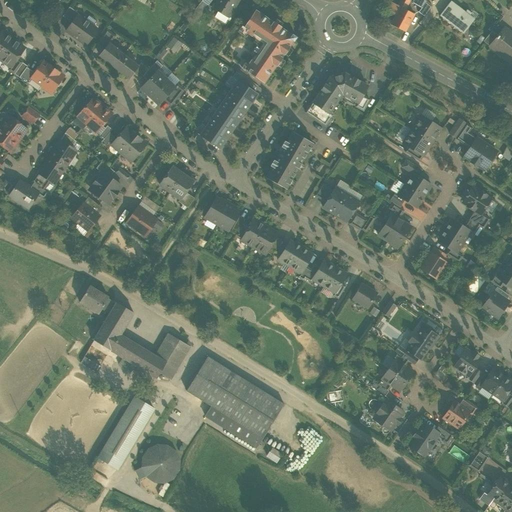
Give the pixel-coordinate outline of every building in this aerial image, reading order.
[(238,0),(216,0),(212,8),(217,11),(214,17),(224,23),(238,0)] [(399,0),(397,5),(395,10),(396,11),(394,15),(390,24),(405,32),(414,15),(405,10),(409,1),(407,0),(399,0)] [(201,1),(194,10),(199,14),(206,5),(201,1)] [(397,5),(389,1),(384,10),(394,15),(396,11),(395,10),(397,5)] [(474,19),(450,2),(440,16),(463,33),(474,19)] [(425,3),(418,12),(423,16),(431,7),(425,3)] [(78,14),(69,7),(62,16),(72,23),(78,14)] [(296,37),(273,22),(255,10),(243,27),(247,30),(245,32),(251,37),(251,36),(255,39),(256,36),(268,44),(266,47),(264,46),(256,59),(253,57),(251,60),(245,67),(249,70),(247,72),(264,83),(276,66),(296,37)] [(97,29),(77,15),(66,31),(85,45),(97,29)] [(511,34),(504,28),(498,36),(497,35),(489,46),(489,47),(492,44),(506,56),(504,58),(511,64),(511,62),(511,34)] [(106,29),(96,44),(103,50),(108,43),(108,44),(114,36),(106,29)] [(491,31),(483,41),(489,46),(497,35),(491,31)] [(1,32),(0,33),(0,57),(13,40),(1,32)] [(173,36),(165,45),(174,52),(182,43),(173,36)] [(24,48),(13,40),(0,57),(0,60),(10,67),(17,59),(24,48)] [(103,50),(99,55),(114,67),(123,55),(108,44),(108,43),(103,50)] [(123,55),(114,67),(128,79),(133,73),(138,67),(137,66),(123,55)] [(17,59),(10,67),(8,70),(14,74),(22,63),(17,59)] [(43,61),(39,67),(37,67),(35,70),(35,71),(34,73),(30,79),(31,79),(41,86),(53,69),(43,61)] [(22,63),(14,74),(19,77),(26,67),(27,66),(22,63)] [(140,63),(137,66),(138,67),(133,73),(140,79),(142,76),(149,69),(140,63)] [(149,69),(142,76),(147,81),(157,71),(160,68),(154,63),(149,69)] [(26,67),(19,77),(27,84),(31,79),(30,79),(34,73),(26,67)] [(53,69),(41,86),(51,94),(56,86),(58,87),(60,83),(59,82),(63,76),(53,69)] [(147,81),(140,88),(149,96),(165,79),(157,71),(147,81)] [(237,81),(245,86),(249,81),(236,72),(232,77),(237,81)] [(344,74),(330,77),(325,85),(324,85),(320,90),(321,90),(313,102),(312,103),(328,114),(328,113),(341,94),(357,103),(358,103),(362,96),(367,87),(358,82),(358,81),(353,78),(353,79),(344,74)] [(165,79),(149,96),(158,105),(165,97),(174,87),(165,79)] [(231,90),(250,103),(257,94),(245,86),(237,81),(231,90)] [(174,87),(165,97),(172,104),(183,90),(177,84),(174,87)] [(250,103),(231,90),(225,99),(244,112),(250,103)] [(362,96),(358,103),(357,103),(355,106),(363,110),(369,100),(362,96)] [(93,98),(77,116),(87,124),(102,106),(93,98)] [(244,112),(225,99),(219,108),(238,121),(244,112)] [(328,114),(312,103),(313,102),(312,102),(305,112),(325,126),(332,116),(328,113),(328,114)] [(102,106),(87,124),(96,132),(111,114),(102,106)] [(29,107),(22,117),(32,124),(39,114),(29,107)] [(238,121),(219,108),(212,117),(232,130),(238,121)] [(14,120),(9,116),(0,127),(16,140),(20,135),(23,135),(27,130),(20,125),(20,122),(17,120),(14,120)] [(440,129),(420,116),(412,129),(432,142),(440,129)] [(232,130),(212,117),(206,126),(226,139),(232,130)] [(459,119),(449,134),(455,138),(465,124),(459,119)] [(465,124),(455,138),(461,142),(468,133),(471,128),(465,124)] [(107,126),(99,135),(103,139),(109,133),(111,130),(107,126)] [(226,139),(206,126),(200,136),(208,141),(219,149),(226,139)] [(16,140),(0,127),(0,143),(10,152),(14,147),(13,145),(16,140)] [(126,127),(121,133),(119,132),(116,136),(117,138),(111,145),(121,153),(136,135),(126,127)] [(77,135),(69,128),(65,133),(73,139),(77,135)] [(432,142),(412,129),(402,143),(407,147),(422,156),(432,142)] [(312,144),(292,132),(286,142),(284,141),(280,147),(282,148),(280,152),(280,151),(275,161),(273,160),(269,166),(271,167),(265,177),(286,189),(312,144)] [(65,133),(59,141),(60,142),(60,141),(71,149),(76,141),(73,139),(65,133)] [(103,139),(101,142),(105,146),(113,137),(109,133),(103,139)] [(496,152),(468,133),(461,142),(469,148),(464,156),(471,161),(470,162),(476,166),(476,165),(483,170),(487,164),(489,165),(494,159),(492,157),(496,152)] [(204,146),(208,141),(200,136),(197,134),(194,139),(204,146)] [(136,135),(121,153),(131,162),(137,155),(139,155),(142,151),(141,150),(146,144),(136,135)] [(60,142),(50,157),(64,167),(75,151),(71,149),(60,141),(60,142)] [(511,147),(508,144),(501,155),(510,160),(511,156),(511,147)] [(422,156),(407,147),(404,152),(419,161),(422,156)] [(64,167),(50,157),(39,173),(50,180),(54,183),(64,167)] [(421,170),(406,160),(402,167),(412,173),(417,176),(421,170)] [(114,171),(101,161),(96,168),(101,173),(102,172),(109,178),(114,171)] [(173,165),(159,185),(170,192),(182,174),(177,171),(177,168),(173,165)] [(129,176),(119,168),(115,173),(125,181),(129,176)] [(50,180),(39,173),(38,172),(32,181),(33,182),(44,189),(50,180)] [(109,178),(102,172),(101,173),(89,190),(95,194),(95,197),(98,199),(101,199),(108,204),(121,186),(109,178)] [(417,176),(412,173),(404,185),(423,197),(431,185),(417,176)] [(182,174),(170,192),(180,199),(180,200),(185,192),(194,180),(189,177),(187,177),(182,174)] [(29,187),(19,181),(9,196),(13,199),(13,200),(18,203),(19,202),(25,207),(30,200),(32,201),(37,194),(38,193),(29,187)] [(44,189),(33,182),(29,187),(38,193),(37,194),(43,198),(48,192),(44,189)] [(333,191),(321,183),(314,195),(326,203),(333,191)] [(423,197),(404,185),(398,195),(397,196),(404,200),(416,207),(419,202),(420,202),(423,197)] [(345,193),(335,187),(333,191),(326,203),(322,208),(333,214),(345,193)] [(478,192),(471,187),(467,193),(468,194),(463,203),(467,205),(466,206),(473,211),(480,215),(481,214),(490,199),(486,196),(486,195),(479,191),(478,192)] [(194,198),(185,192),(180,200),(180,199),(178,202),(187,208),(194,198)] [(358,201),(345,193),(333,214),(346,222),(358,201)] [(398,195),(394,193),(389,201),(393,203),(399,207),(404,200),(397,196),(398,195)] [(144,195),(139,203),(153,214),(159,206),(144,195)] [(88,197),(83,203),(88,207),(93,201),(88,197)] [(209,197),(200,212),(206,216),(215,200),(209,197)] [(206,216),(205,218),(217,225),(228,205),(216,198),(206,216)] [(93,201),(88,207),(97,214),(102,208),(93,201)] [(88,207),(83,203),(71,218),(87,231),(99,216),(88,207)] [(399,207),(393,203),(390,209),(393,211),(391,214),(397,219),(403,210),(399,207)] [(228,205),(217,225),(228,231),(239,211),(228,205)] [(157,220),(137,206),(126,223),(145,236),(157,220)] [(480,215),(473,211),(467,219),(468,220),(478,226),(482,229),(489,219),(481,214),(480,215)] [(365,220),(355,213),(349,224),(359,230),(360,228),(365,220)] [(397,219),(391,214),(384,225),(403,237),(407,232),(407,233),(411,227),(405,223),(405,224),(397,219)] [(365,220),(360,228),(365,232),(374,218),(369,215),(365,220)] [(239,216),(230,232),(235,235),(242,223),(244,219),(239,216)] [(253,219),(241,240),(252,247),(264,226),(253,219)] [(452,219),(448,225),(447,224),(444,230),(463,242),(470,232),(470,231),(463,227),(452,219)] [(478,226),(468,220),(463,227),(470,231),(470,232),(473,234),(478,226)] [(235,235),(234,236),(239,239),(247,225),(242,223),(235,235)] [(403,237),(384,225),(377,235),(391,244),(391,245),(397,249),(400,243),(400,242),(403,237)] [(264,226),(252,247),(265,254),(266,252),(275,237),(277,233),(264,226)] [(463,242),(444,230),(440,235),(441,235),(437,241),(449,249),(456,253),(463,242)] [(275,237),(266,252),(271,255),(282,241),(275,237)] [(295,244),(289,241),(277,260),(283,264),(284,263),(289,266),(301,247),(295,243),(295,244)] [(301,247),(289,266),(294,269),(294,270),(299,274),(300,274),(304,266),(311,254),(306,251),(306,250),(301,247)] [(445,255),(434,247),(430,252),(445,262),(449,257),(445,255)] [(462,256),(456,253),(449,249),(445,255),(449,257),(457,263),(462,256)] [(430,252),(429,252),(419,268),(435,279),(446,263),(445,262),(430,252)] [(319,266),(312,279),(323,286),(334,267),(323,260),(319,266)] [(319,266),(314,263),(310,270),(305,278),(311,282),(312,279),(319,266)] [(304,266),(300,274),(299,274),(297,277),(303,281),(305,278),(310,270),(304,266)] [(346,274),(334,267),(323,286),(334,293),(340,284),(346,274)] [(511,271),(506,267),(499,277),(498,278),(505,282),(511,287),(511,271)] [(268,278),(261,274),(258,279),(265,283),(268,278)] [(499,277),(494,274),(490,281),(497,287),(498,287),(500,289),(505,282),(498,278),(499,277)] [(345,287),(340,284),(334,293),(332,295),(338,299),(345,287)] [(376,293),(361,284),(352,299),(367,308),(376,293)] [(108,297),(89,286),(79,302),(89,308),(91,306),(99,311),(101,309),(109,314),(116,303),(108,298),(108,297)] [(510,296),(502,290),(498,295),(507,300),(510,296)] [(494,292),(494,291),(483,307),(498,317),(509,302),(507,300),(498,295),(494,292)] [(389,301),(381,313),(388,317),(395,306),(389,301)] [(133,312),(116,302),(109,314),(94,340),(110,350),(119,335),(133,312)] [(422,326),(416,335),(414,333),(408,341),(410,343),(406,350),(418,358),(420,359),(430,345),(431,346),(437,336),(422,326)] [(179,340),(167,333),(162,341),(174,348),(179,340)] [(156,378),(166,362),(154,355),(119,335),(110,350),(156,378)] [(174,348),(166,362),(176,369),(190,347),(179,340),(174,348)] [(174,348),(162,341),(154,355),(166,362),(174,348)] [(472,354),(465,349),(453,366),(468,376),(474,367),(480,359),(477,357),(478,356),(473,353),(472,354)] [(418,358),(406,350),(401,356),(407,361),(414,365),(418,358)] [(401,356),(396,353),(392,358),(394,359),(404,366),(407,361),(401,356)] [(100,367),(84,356),(80,362),(97,372),(100,367)] [(283,404),(207,356),(186,390),(211,406),(262,438),(283,404)] [(404,366),(394,359),(387,369),(406,382),(413,372),(404,366)] [(474,367),(468,376),(466,379),(473,383),(481,372),(474,367)] [(487,376),(480,386),(491,394),(504,376),(498,372),(498,370),(495,368),(492,368),(487,376)] [(406,382),(387,369),(381,378),(390,385),(399,391),(406,382)] [(481,372),(473,383),(479,388),(480,386),(487,376),(481,372)] [(504,376),(491,394),(503,401),(503,402),(510,392),(511,388),(511,379),(509,380),(504,376)] [(390,385),(381,378),(377,383),(387,390),(390,385)] [(377,385),(373,382),(370,387),(385,397),(388,393),(387,392),(377,385)] [(511,393),(510,392),(503,402),(503,401),(501,403),(507,408),(511,400),(511,393)] [(134,397),(97,457),(116,469),(153,409),(134,397)] [(476,408),(462,398),(457,405),(469,413),(471,415),(476,408)] [(402,412),(387,401),(384,406),(382,405),(377,413),(378,414),(375,418),(378,421),(379,423),(381,425),(383,424),(391,429),(402,412)] [(453,402),(442,418),(458,429),(469,413),(457,405),(453,402)] [(262,438),(211,406),(205,416),(256,448),(262,438)] [(433,431),(423,424),(418,431),(417,430),(412,437),(414,438),(409,445),(409,446),(423,455),(424,455),(429,448),(429,449),(434,442),(433,441),(438,435),(438,434),(433,431)] [(452,435),(437,425),(433,431),(438,434),(438,435),(443,438),(441,440),(446,444),(452,435)] [(166,446),(157,445),(148,449),(142,457),(142,467),(146,476),(154,481),(164,482),(172,478),(178,470),(179,460),(174,451),(166,446)] [(271,447),(265,455),(275,462),(281,453),(271,447)] [(478,450),(468,465),(478,472),(488,457),(478,450)] [(142,467),(135,470),(139,479),(146,476),(142,467)] [(500,477),(495,484),(493,484),(491,487),(491,489),(487,495),(483,493),(478,499),(488,506),(492,500),(496,503),(510,484),(506,481),(505,479),(502,477),(500,477)] [(510,484),(496,503),(506,510),(511,501),(511,483),(510,483),(510,484)]
